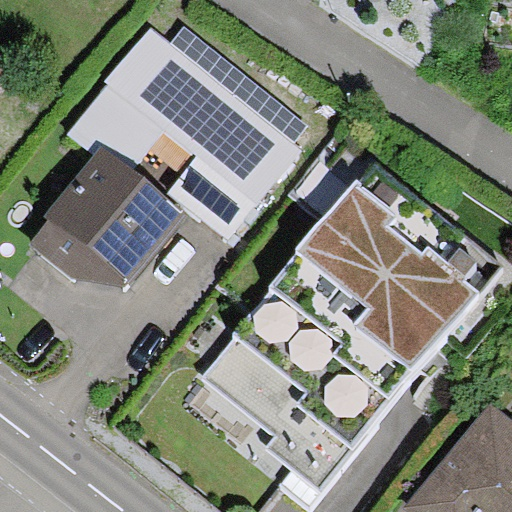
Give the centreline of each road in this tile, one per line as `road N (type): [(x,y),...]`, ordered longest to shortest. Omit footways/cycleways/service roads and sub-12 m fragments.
road 1 (residential): [(265,0),(511,161)]
road 2 (secondary): [(125,511),(0,411)]
